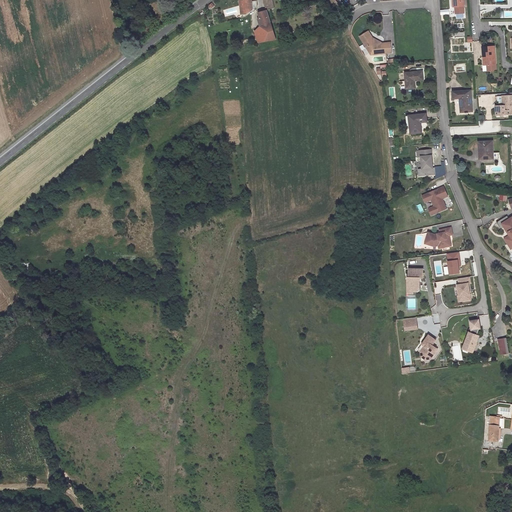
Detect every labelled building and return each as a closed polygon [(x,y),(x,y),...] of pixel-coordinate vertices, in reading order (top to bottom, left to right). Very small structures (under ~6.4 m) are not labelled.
[(241,0),(242,14),(256,7),(255,0),(241,0)] [(263,0),(263,3),(266,9),(273,7),(271,0),(263,0)] [(335,0),(327,0),(327,1),(327,2),(331,4),(333,6),(334,7),(335,9),(339,5),(337,2),(335,0)] [(452,0),(453,8),(453,14),(462,13),(461,0),(452,0)] [(274,39),(267,10),(266,10),(258,12),(259,19),(258,19),(260,29),(254,31),(256,42),(274,39)] [(376,50),(376,53),(389,51),(388,42),(376,42),(374,42),(366,30),(358,35),(368,51),(376,50)] [(493,66),(492,48),(480,49),(481,58),(482,58),(483,67),(484,67),(493,66)] [(422,71),(404,72),(404,88),(414,88),(414,80),(423,79),(422,71)] [(469,91),(452,92),(453,100),(458,99),(460,114),(470,113),(469,91)] [(500,107),(493,108),(494,118),(511,116),(511,106),(511,97),(500,98),(500,107)] [(425,114),(408,114),(408,123),(409,124),(407,124),(407,133),(419,132),(418,121),(425,121),(425,114)] [(490,161),(490,156),(490,144),(477,144),(477,161),(490,161)] [(429,169),(428,149),(414,150),(414,158),(418,158),(418,169),(415,169),(415,176),(430,175),(430,169),(429,169)] [(441,188),(420,197),(423,204),(429,201),(432,208),(429,209),(432,215),(444,210),(441,204),(440,204),(438,201),(445,198),(441,188)] [(477,228),(483,226),(480,218),(474,221),(477,228)] [(507,220),(496,227),(500,234),(504,232),(509,240),(504,243),(507,248),(510,246),(511,249),(511,221),(509,224),(507,220)] [(431,243),(431,246),(436,246),(436,249),(449,247),(447,236),(451,236),(449,229),(438,230),(439,234),(433,234),(426,232),(424,240),(431,243)] [(462,258),(473,257),(472,250),(461,252),(462,258)] [(445,254),(445,262),(446,275),(456,274),(455,267),(455,261),(457,261),(456,253),(445,254)] [(421,269),(407,269),(407,278),(408,278),(408,284),(406,284),(406,290),(411,290),(411,291),(416,291),(418,290),(418,278),(421,278),(421,269)] [(468,300),(467,284),(469,284),(468,278),(457,279),(457,285),(458,296),(460,296),(460,301),(468,300)] [(477,322),(468,323),(469,332),(468,334),(467,334),(461,350),(470,354),(477,338),(474,337),(477,331),(478,330),(477,322)] [(434,341),(427,336),(420,345),(422,347),(424,348),(420,353),(420,357),(424,359),(428,359),(428,357),(430,358),(436,350),(430,346),(434,341)] [(500,355),(507,354),(505,339),(497,340),(500,355)] [(451,345),(454,362),(463,360),(460,344),(451,345)] [(424,348),(422,347),(418,353),(419,358),(426,363),(430,358),(428,357),(428,359),(424,359),(420,357),(420,353),(424,348)] [(499,443),(500,420),(490,418),(489,442),(499,443)]
